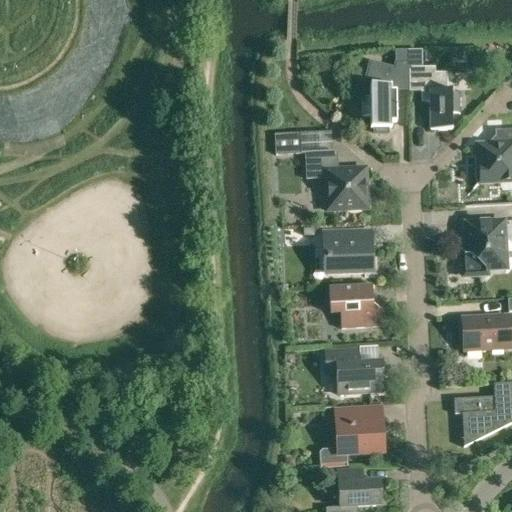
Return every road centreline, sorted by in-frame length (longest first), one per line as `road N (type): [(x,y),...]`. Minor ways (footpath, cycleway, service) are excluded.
road 1 (track): [(176,511),(218,434),(205,0)]
road 2 (residential): [(426,511),(411,187)]
road 3 (residential): [(411,187),(510,79)]
